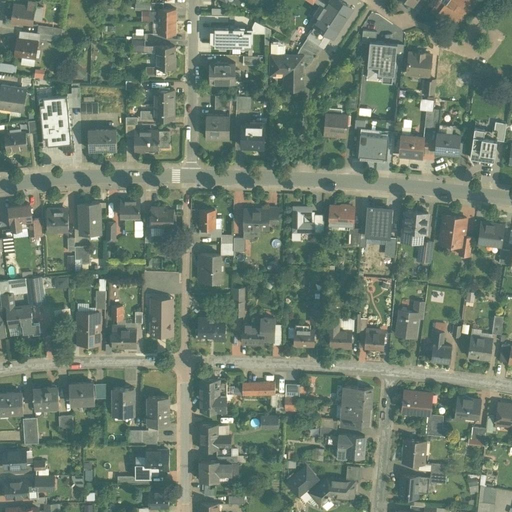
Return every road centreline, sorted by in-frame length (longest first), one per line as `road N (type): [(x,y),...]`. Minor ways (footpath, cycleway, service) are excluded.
road 1 (tertiary): [(511,199),(400,185),(189,176)]
road 2 (residential): [(184,363),(390,371)]
road 3 (tertiary): [(189,176),(0,185)]
road 4 (residential): [(184,363),(189,176)]
road 5 (residential): [(0,370),(184,363)]
road 6 (residential): [(189,176),(193,0)]
road 7 (residential): [(184,511),(184,363)]
road 8 (residential): [(377,511),(390,371)]
road 9 (residential): [(390,371),(511,386)]
